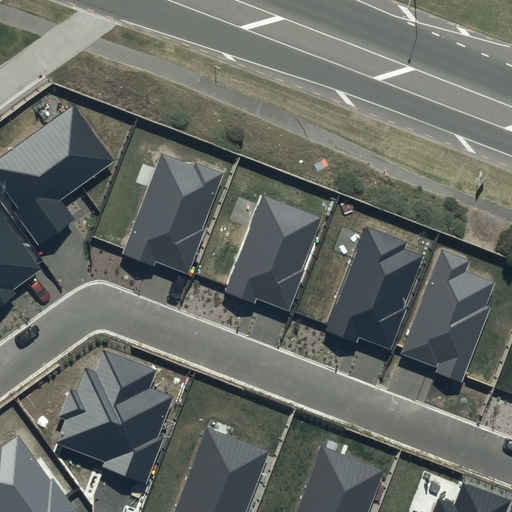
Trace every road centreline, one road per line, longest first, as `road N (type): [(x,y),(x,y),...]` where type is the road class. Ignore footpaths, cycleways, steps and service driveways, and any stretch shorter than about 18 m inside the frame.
road 1 (residential): [(511,462),(96,302),(0,372)]
road 2 (trunk): [(511,118),(214,0)]
